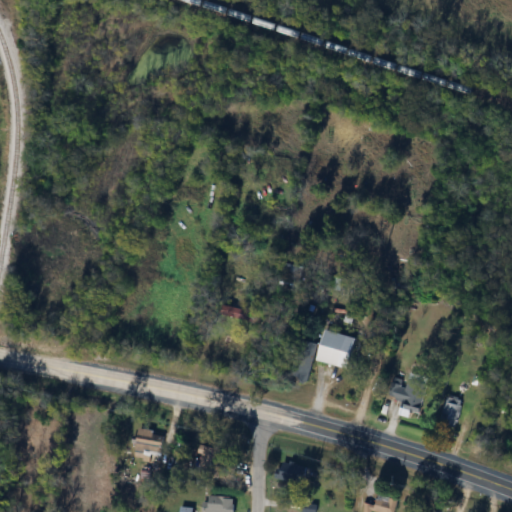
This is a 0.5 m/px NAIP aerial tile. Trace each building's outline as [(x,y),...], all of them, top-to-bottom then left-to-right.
[(360,339),(329,329),(320,360),(350,370),(360,339)] [(292,378),(308,383),(319,344),(303,339),(292,378)] [(408,387),(391,387),(391,399),(403,400),(402,415),(425,416),(426,376),(409,375),(408,387)] [(464,401),(448,395),(438,423),(455,429),(464,401)] [(135,449),(158,458),(167,436),(144,427),(135,449)] [(228,467),(228,447),(202,447),(202,467),(228,467)] [(308,466),(282,461),(279,480),(305,485),(308,466)] [(235,511),(235,496),(205,496),(205,511),(235,511)] [(364,511),(397,511),(396,497),(378,498),(378,504),(364,505),(364,511)] [(312,511),(314,505),(306,503),(304,511),(312,511)]
